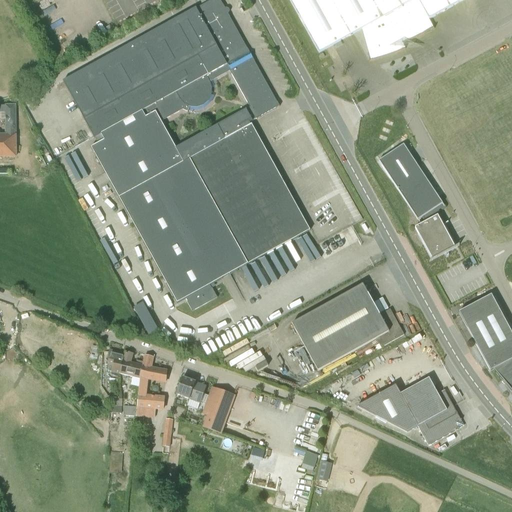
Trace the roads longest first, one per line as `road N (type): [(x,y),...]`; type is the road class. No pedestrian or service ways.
road 1 (unclassified): [(0,296),(307,403),(511,494)]
road 2 (tertiary): [(511,433),(450,354),(260,0)]
